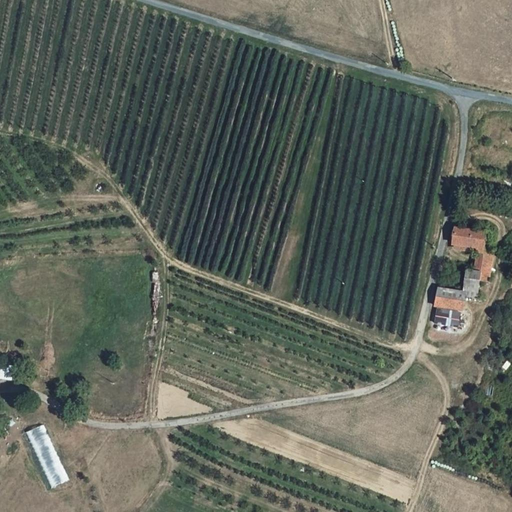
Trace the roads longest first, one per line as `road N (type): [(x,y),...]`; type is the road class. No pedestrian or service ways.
road 1 (unclassified): [(464,96),(457,183),(418,338),(406,367),(386,382),(143,425),(95,423),(30,392),(0,390)]
road 2 (unclassified): [(138,0),(464,96)]
road 3 (track): [(414,350),(446,391),(408,511)]
